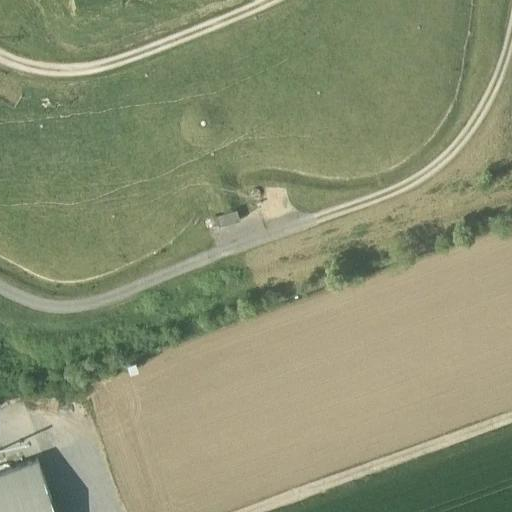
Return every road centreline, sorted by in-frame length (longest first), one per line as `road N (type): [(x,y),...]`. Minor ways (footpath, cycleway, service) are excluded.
road 1 (track): [(511,19),(481,105),(423,170),(96,301),(55,305),(0,284)]
road 2 (track): [(253,511),(511,421)]
road 3 (track): [(0,43),(88,62),(235,0)]
